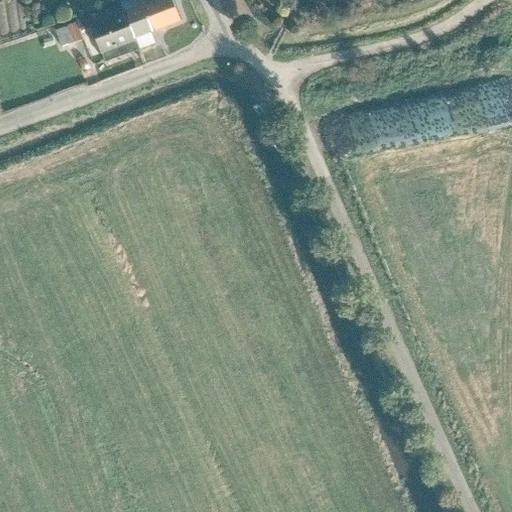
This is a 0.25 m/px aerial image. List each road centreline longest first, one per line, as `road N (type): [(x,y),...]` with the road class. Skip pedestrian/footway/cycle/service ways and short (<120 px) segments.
road 1 (unclassified): [(285,71),(323,175),(474,511)]
road 2 (residential): [(0,128),(233,46)]
road 3 (residential): [(285,71),(428,39),(487,0)]
